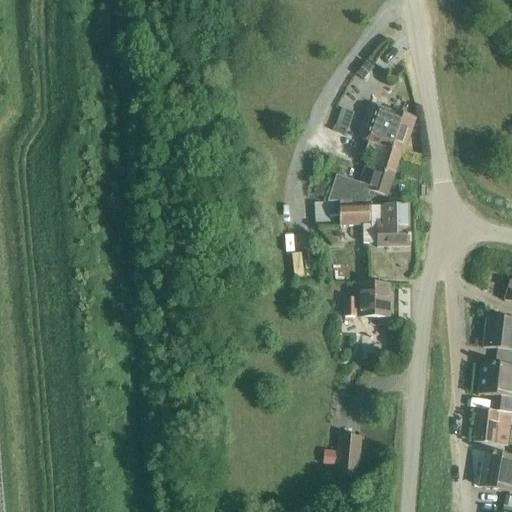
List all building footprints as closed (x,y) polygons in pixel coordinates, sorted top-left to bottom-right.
[(274,55),(281,50),(277,44),(256,61),(262,69),(277,58),(274,55)] [(376,107),(363,143),(371,146),(372,143),(403,154),(414,120),(376,107)] [(354,113),(342,108),(335,126),(347,130),(354,113)] [(368,160),(366,165),(395,175),(401,156),(402,156),(403,154),(372,143),(371,146),(363,143),(358,157),(368,160)] [(328,200),(339,202),(341,200),(371,201),(371,204),(385,205),(395,175),(366,165),(358,189),(336,181),(333,188),(323,184),(318,196),(328,200)] [(340,202),(340,228),(363,228),(369,228),(369,204),(371,204),(371,201),(341,200),(339,202),(340,202)] [(363,246),(377,246),(377,249),(410,249),(409,204),(385,205),(371,204),(369,204),(369,228),(363,228),(363,246)] [(298,276),(319,275),(319,255),(297,255),(298,276)] [(389,286),(358,286),(357,299),(345,299),(344,319),(389,320),(389,286)] [(511,323),(487,320),(483,348),(483,349),(504,352),(503,364),(511,365),(511,323)] [(382,338),(367,338),(366,351),(382,351),(382,338)] [(493,399),(492,414),(511,416),(511,369),(481,366),(478,397),(493,399)] [(478,413),(474,444),(506,447),(511,447),(511,429),(510,429),(511,416),(492,414),(478,413)] [(339,434),(336,478),(353,480),(356,436),(339,434)] [(511,460),(485,456),(479,489),(511,494),(511,491),(511,460)] [(511,511),(511,499),(505,498),(502,511),(511,511)]
